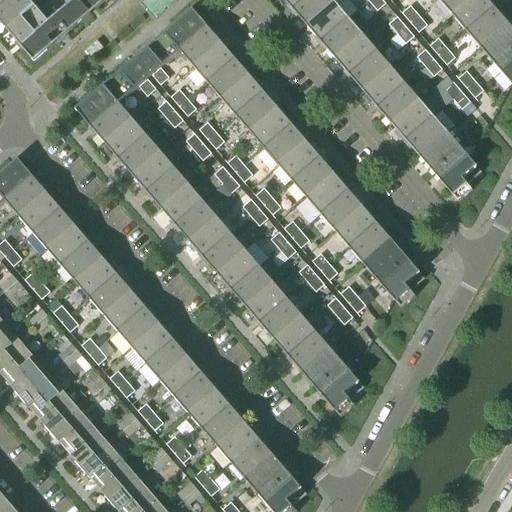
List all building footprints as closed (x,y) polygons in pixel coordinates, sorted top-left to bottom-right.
[(0,23),(7,31),(35,7),(28,0),(9,0),(0,8),(0,23)] [(0,0),(0,8),(9,0),(0,0)] [(62,39),(90,15),(77,0),(74,0),(48,22),(62,39)] [(85,0),(95,11),(107,0),(85,0)] [(283,0),(292,11),(305,0),(283,0)] [(306,27),(334,3),(331,0),(305,0),(292,11),(306,27)] [(385,5),(381,0),(371,0),(368,3),(377,13),(385,5)] [(437,0),(452,16),(470,0),(437,0)] [(466,33),(494,8),(486,0),(470,0),(452,16),(466,33)] [(321,44),(348,20),(334,3),(306,27),(321,44)] [(20,47),(48,22),(35,7),(7,31),(20,47)] [(418,17),(410,7),(401,15),(410,25),(418,17)] [(480,49),(508,25),(494,8),(466,33),(480,49)] [(132,62),(131,63),(147,81),(149,79),(152,77),(160,69),(179,53),(208,28),(207,28),(192,10),(173,27),(164,35),(162,36),(136,59),(135,59),(133,61),(132,62)] [(427,27),(418,17),(410,25),(418,34),(427,27)] [(405,28),(397,19),(388,26),(396,35),(405,28)] [(335,60),(363,36),(348,20),(321,44),(335,60)] [(34,63),(62,39),(48,22),(20,47),(34,63)] [(511,29),(508,25),(480,49),(511,86),(511,29)] [(192,68),(221,44),(208,28),(179,53),(192,68)] [(414,38),(405,28),(396,35),(405,45),(414,38)] [(349,76),(377,52),(363,36),(335,60),(349,76)] [(446,50),(438,40),(429,47),(438,57),(446,50)] [(91,59),(103,49),(97,41),(85,52),(91,59)] [(207,85),(235,60),(221,44),(192,68),(207,85)] [(455,60),(446,50),(438,57),(446,67),(455,60)] [(433,61),(425,51),(416,59),(425,68),(433,61)] [(363,93),(391,69),(377,52),(349,76),(363,93)] [(221,101),(249,77),(235,60),(207,85),(221,101)] [(442,71),(433,61),(425,68),(433,78),(442,71)] [(94,94),(75,111),(90,128),(91,129),(117,107),(119,105),(138,88),(147,81),(131,63),(104,86),(103,87),(94,94)] [(169,80),(160,69),(152,77),(160,87),(169,80)] [(377,109),(405,85),(391,69),(363,93),(377,109)] [(475,83),(466,73),(458,80),(466,90),(475,83)] [(235,117),(263,93),(249,77),(221,101),(235,117)] [(156,91),(147,81),(138,88),(147,98),(156,91)] [(483,92),(475,83),(466,90),(474,100),(483,92)] [(462,94),(453,84),(445,92),(453,101),(462,94)] [(391,125),(419,101),(405,85),(377,109),(391,125)] [(187,101),(179,92),(170,99),(179,109),(187,101)] [(249,134),(277,109),(263,93),(235,117),(249,134)] [(470,104),(462,94),(453,101),(462,111),(470,104)] [(196,111),(187,101),(179,109),(187,118),(196,111)] [(405,142),(433,118),(419,101),(391,125),(405,142)] [(174,113),(166,103),(157,110),(166,120),(174,113)] [(105,145),(131,123),(117,107),(91,129),(105,145)] [(263,150),(291,126),(277,109),(249,134),(263,150)] [(183,122),(174,113),(166,120),(174,130),(183,122)] [(419,158),(447,134),(433,118),(405,142),(419,158)] [(118,161),(144,138),(131,123),(105,145),(118,161)] [(216,134),(207,124),(199,132),(207,142),(216,134)] [(277,167),(305,142),(291,126),(263,150),(277,167)] [(224,144),(216,134),(207,142),(215,151),(224,144)] [(481,174),(470,161),(447,134),(419,158),(458,203),(472,191),(467,186),(481,174)] [(203,145),(194,136),(186,143),(194,153),(203,145)] [(132,177),(159,155),(144,138),(118,161),(132,177)] [(291,183),(320,159),(305,142),(277,167),(291,183)] [(211,155),(203,145),(194,153),(202,163),(211,155)] [(146,194),(173,171),(159,155),(132,177),(146,194)] [(244,167),(235,157),(227,165),(235,174),(244,167)] [(305,199),(334,175),(320,159),(291,183),(305,199)] [(0,207),(6,202),(5,201),(32,178),(17,160),(12,165),(0,175),(0,207)] [(252,177),(244,167),(235,174),(244,184),(252,177)] [(231,178),(222,168),(214,176),(222,185),(231,178)] [(161,210),(187,187),(173,171),(146,194),(161,210)] [(320,216),(348,192),(334,175),(305,199),(320,216)] [(19,218),(46,194),(32,178),(5,201),(6,202),(19,218)] [(239,188),(231,178),(222,185),(231,195),(239,188)] [(175,226),(201,203),(187,187),(161,210),(175,226)] [(272,200),(264,190),(255,197),(264,207),(272,200)] [(334,232),(362,208),(348,192),(320,216),(334,232)] [(33,234),(61,211),(46,194),(19,218),(33,234)] [(281,210),(272,200),(264,207),(272,217),(281,210)] [(259,211),(251,201),(242,209),(250,218),(259,211)] [(189,243),(215,220),(201,203),(175,226),(189,243)] [(348,248),(376,224),(362,208),(334,232),(348,248)] [(47,250),(75,227),(61,211),(33,234),(47,250)] [(268,221),(259,211),(250,218),(259,228),(268,221)] [(203,259),(230,236),(215,220),(189,243),(203,259)] [(300,232),(292,223),(284,230),(292,240),(300,232)] [(362,265),(390,240),(376,224),(348,248),(362,265)] [(61,267),(89,243),(75,227),(47,250),(61,267)] [(309,243),(300,232),(292,240),(300,250),(309,243)] [(287,244),(279,234),(270,241),(279,251),(287,244)] [(217,275),(244,252),(230,236),(203,259),(217,275)] [(424,280),(390,240),(362,265),(401,310),(415,298),(410,292),(424,280)] [(13,251),(5,242),(0,245),(0,253),(5,259),(13,251)] [(76,283),(103,260),(89,243),(61,267),(76,283)] [(296,254),(287,244),(279,251),(287,261),(296,254)] [(22,261),(13,251),(5,259),(13,269),(22,261)] [(231,292),(258,268),(244,252),(217,275),(231,292)] [(328,265),(320,256),(312,263),(320,273),(328,265)] [(90,299),(117,276),(103,260),(76,283),(90,299)] [(337,275),(328,265),(320,273),(329,283),(337,275)] [(316,276),(307,267),(299,274),(307,284),(316,276)] [(245,308),(272,285),(258,268),(231,292),(245,308)] [(41,284),(33,274),(24,282),(33,291),(41,284)] [(104,316),(131,292),(117,276),(90,299),(104,316)] [(324,286),(316,276),(307,284),(315,294),(324,286)] [(0,289),(4,294),(17,283),(12,277),(0,286),(0,289)] [(9,300),(22,288),(17,283),(4,294),(9,300)] [(50,294),(41,284),(33,291),(41,301),(50,294)] [(259,325),(287,301),(272,285),(245,308),(259,325)] [(357,298),(349,288),(340,296),(348,306),(357,298)] [(118,332),(145,309),(131,292),(104,316),(118,332)] [(365,308),(357,298),(348,306),(357,315),(365,308)] [(344,309),(336,300),(327,307),(335,316),(344,309)] [(273,341),(301,317),(287,301),(259,325),(273,341)] [(70,317),(61,307),(53,315),(61,325),(70,317)] [(132,349),(159,325),(145,309),(118,332),(132,349)] [(352,319),(344,309),(335,316),(344,327),(352,319)] [(34,329),(47,317),(42,311),(28,322),(34,329)] [(39,334),(52,323),(47,317),(34,329),(39,334)] [(78,327),(70,317),(61,325),(70,334),(78,327)] [(287,357),(315,333),(301,317),(273,341),(287,357)] [(0,357),(20,340),(5,323),(0,327),(0,357)] [(146,365),(173,341),(159,325),(132,349),(146,365)] [(301,374),(329,350),(315,333),(287,357),(301,374)] [(7,382),(35,358),(20,340),(0,357),(0,376),(0,377),(2,375),(7,382)] [(98,350),(90,340),(81,347),(89,357),(98,350)] [(160,381),(187,358),(173,341),(146,365),(160,381)] [(63,363),(77,352),(71,346),(58,357),(63,363)] [(106,360),(98,350),(89,357),(98,367),(106,360)] [(364,389),(353,377),(329,350),(301,374),(340,419),(354,407),(350,402),(364,389)] [(68,369),(82,357),(77,352),(63,363),(68,369)] [(21,400),(50,375),(35,358),(7,382),(12,388),(11,389),(21,400)] [(174,398),(202,374),(187,358),(160,381),(174,398)] [(126,382),(118,373),(109,380),(118,390),(126,382)] [(188,414),(217,390),(203,374),(202,375),(202,374),(174,398),(188,414)] [(37,416),(64,393),(50,375),(21,400),(30,411),(31,410),(37,416)] [(93,398),(106,386),(101,380),(88,392),(93,398)] [(135,393),(126,382),(118,390),(126,400),(135,393)] [(98,404),(111,392),(106,386),(93,398),(98,404)] [(203,431),(231,406),(217,390),(188,414),(203,431)] [(51,435),(79,410),(64,393),(37,416),(42,422),(41,423),(51,435)] [(154,415),(146,405),(137,413),(146,423),(154,415)] [(217,447),(245,423),(231,406),(203,431),(217,447)] [(67,451),(94,427),(79,410),(51,435),(60,446),(61,445),(67,451)] [(123,433),(136,421),(131,415),(118,427),(123,433)] [(163,425),(154,415),(146,423),(154,433),(163,425)] [(128,439),(141,427),(136,421),(123,433),(128,439)] [(231,464),(258,440),(254,435),(255,434),(245,423),(217,447),(231,464)] [(80,469),(109,444),(94,427),(67,451),(72,457),(71,458),(80,469)] [(183,448),(174,438),(166,446),(174,456),(183,448)] [(244,480),(272,456),(258,440),(231,464),(238,471),(237,472),(244,480)] [(96,486),(124,462),(109,444),(80,469),(90,481),(91,479),(96,486)] [(191,458),(183,448),(174,456),(183,466),(191,458)] [(153,467),(166,456),(161,450),(148,461),(153,467)] [(158,473),(171,462),(166,456),(153,467),(158,473)] [(306,496),(293,481),(272,456),(244,480),(271,511),(295,511),(292,508),(306,496)] [(110,504),(139,479),(124,462),(96,486),(102,492),(100,493),(110,504)] [(211,481),(203,471),(194,479),(202,488),(211,481)] [(135,511),(154,496),(139,479),(110,504),(117,511),(135,511)] [(220,491),(211,481),(202,488),(211,498),(220,491)] [(183,501),(196,490),(191,484),(178,495),(183,501)] [(188,507),(201,496),(196,490),(183,501),(188,507)] [(167,511),(154,496),(135,511),(167,511)] [(0,511),(15,511),(6,501),(0,506),(0,511)]
